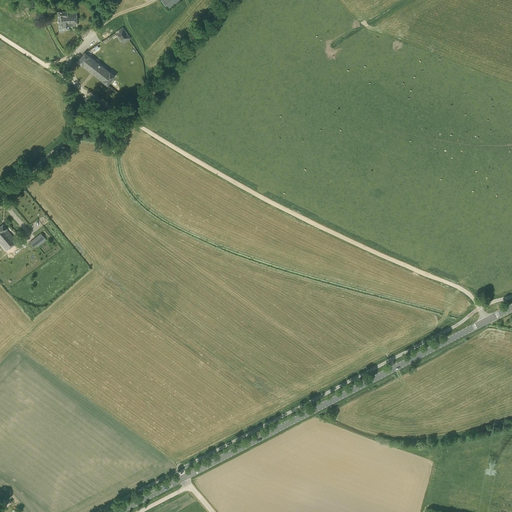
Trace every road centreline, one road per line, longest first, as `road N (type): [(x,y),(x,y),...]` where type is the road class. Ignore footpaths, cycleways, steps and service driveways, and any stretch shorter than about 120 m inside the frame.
road 1 (track): [(485,319),(451,281),(238,183),(134,120)]
road 2 (secondary): [(184,477),(511,306)]
road 3 (track): [(134,120),(0,34)]
